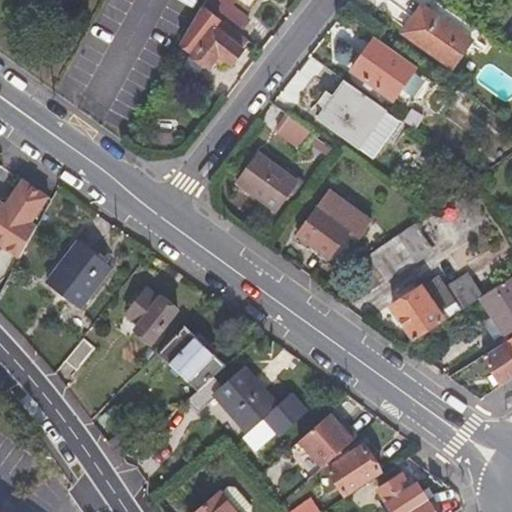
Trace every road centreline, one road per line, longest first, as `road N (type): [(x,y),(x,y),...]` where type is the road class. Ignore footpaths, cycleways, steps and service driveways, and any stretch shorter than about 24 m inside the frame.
road 1 (secondary): [(511,469),(161,214)]
road 2 (residential): [(161,214),(327,0)]
road 3 (unclassified): [(126,511),(55,406),(0,344)]
road 4 (residential): [(154,0),(67,150)]
